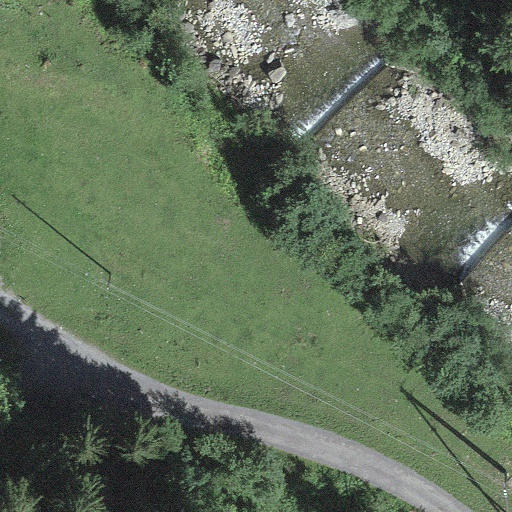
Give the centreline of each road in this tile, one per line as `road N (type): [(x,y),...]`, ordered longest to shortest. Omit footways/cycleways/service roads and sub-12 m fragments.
road 1 (track): [(453,511),(338,455),(253,427),(141,401),(0,402)]
road 2 (track): [(141,401),(0,303)]
